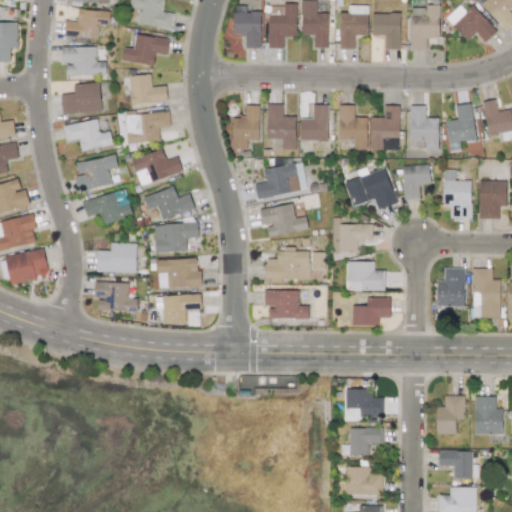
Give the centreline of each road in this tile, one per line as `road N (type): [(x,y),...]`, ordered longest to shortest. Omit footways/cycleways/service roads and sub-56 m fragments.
road 1 (tertiary): [(511,354),(123,346),(0,309)]
road 2 (residential): [(235,352),(230,212),(205,119),(212,0)]
road 3 (residential): [(64,333),(73,288),(43,144),(42,0)]
road 4 (residential): [(511,60),(447,78),(204,75)]
road 5 (residential): [(418,354),(420,245),(511,246)]
road 6 (residential): [(418,354),(412,511)]
